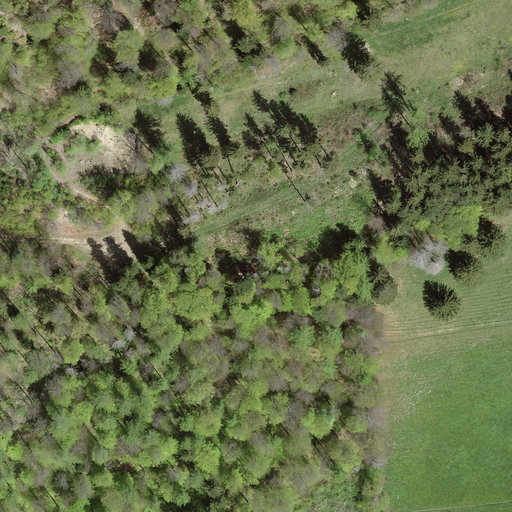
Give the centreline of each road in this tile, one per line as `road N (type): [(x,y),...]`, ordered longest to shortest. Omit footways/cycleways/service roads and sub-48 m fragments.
road 1 (track): [(478,0),(200,101),(154,112),(102,104),(77,111),(48,136),(44,156),(55,173),(113,213),(114,229),(88,241),(0,234)]
road 2 (track): [(387,0),(271,36),(208,74),(139,92),(119,106)]
